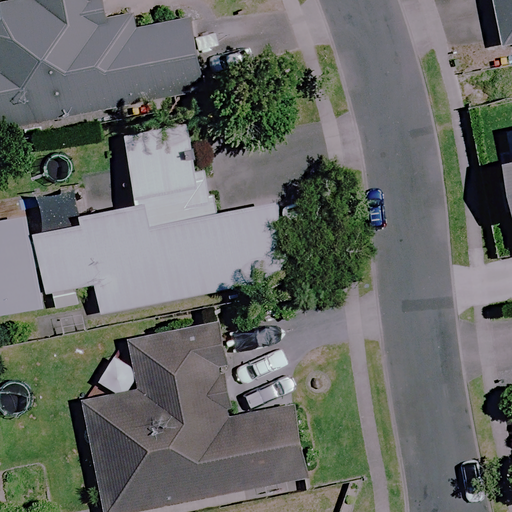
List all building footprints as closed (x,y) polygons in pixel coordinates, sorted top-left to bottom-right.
[(0,131),(212,89),(196,14),(140,25),(137,10),(112,15),(108,0),(2,0),(6,15),(0,26),(0,131)] [(511,0),(497,0),(507,44),(511,42),(511,0)] [(89,220),(40,230),(52,290),(99,281),(105,312),(300,275),(284,194),(222,206),(219,189),(214,190),(209,168),(201,169),(192,121),(131,133),(144,201),(87,212),(89,220)] [(505,145),(497,147),(511,220),(511,150),(507,152),(505,145)] [(42,294),(30,233),(27,214),(0,219),(0,316),(44,308),(42,294)] [(139,384),(82,395),(105,511),(127,511),(314,475),(299,400),(233,413),(232,408),(238,407),(231,371),(225,373),(223,364),(234,362),(225,317),(130,335),(139,384)]
